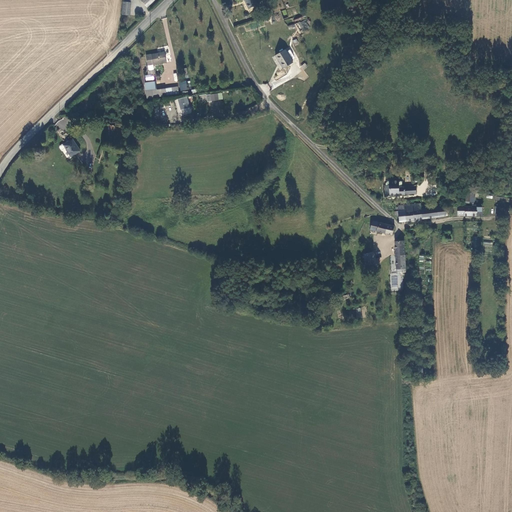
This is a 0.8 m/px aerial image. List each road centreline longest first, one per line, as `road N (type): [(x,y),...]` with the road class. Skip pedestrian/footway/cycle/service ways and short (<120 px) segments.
road 1 (unclassified): [(214,0),(273,107),(392,219)]
road 2 (tertiary): [(0,168),(169,0)]
